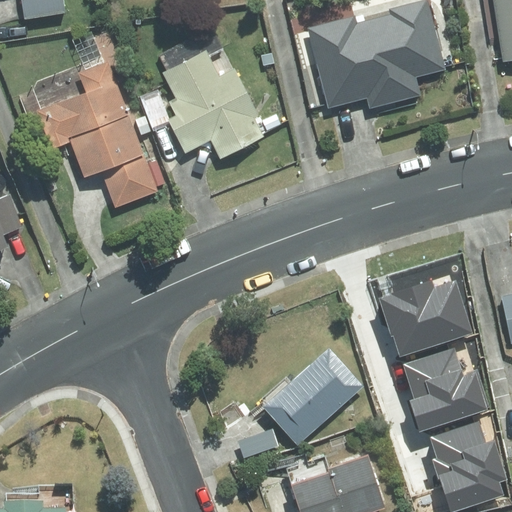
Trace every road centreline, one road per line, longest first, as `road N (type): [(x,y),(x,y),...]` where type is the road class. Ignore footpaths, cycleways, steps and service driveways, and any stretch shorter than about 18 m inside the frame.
road 1 (tertiary): [(511,173),(280,240),(109,316)]
road 2 (residential): [(189,511),(109,316)]
road 3 (tertiary): [(109,316),(0,377)]
